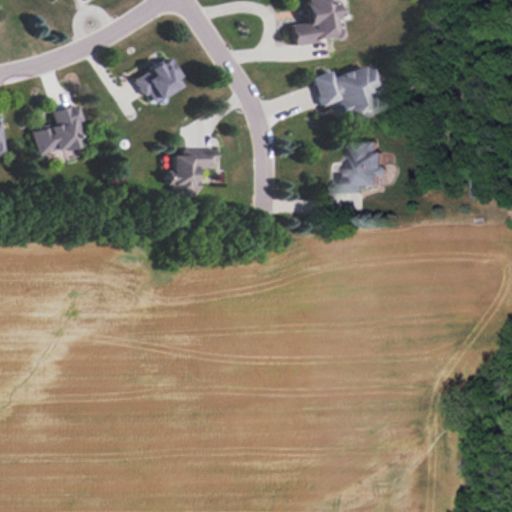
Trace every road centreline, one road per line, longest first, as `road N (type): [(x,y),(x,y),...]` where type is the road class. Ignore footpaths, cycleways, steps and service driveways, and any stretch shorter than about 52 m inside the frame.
road 1 (residential): [(184,0),(257,114),(261,208)]
road 2 (residential): [(0,72),(68,54),(158,0)]
